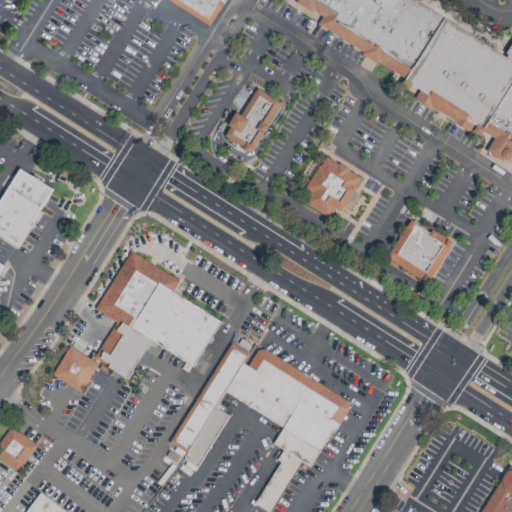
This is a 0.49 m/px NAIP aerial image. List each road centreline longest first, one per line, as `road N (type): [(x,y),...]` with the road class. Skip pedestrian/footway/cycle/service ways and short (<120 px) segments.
road 1 (primary): [(453,356),(143,160)]
road 2 (primary): [(131,182),(439,375)]
road 3 (residential): [(0,379),(131,182)]
road 4 (primary): [(143,160),(0,69)]
road 5 (residential): [(355,511),(439,375)]
road 6 (primary): [(0,99),(131,182)]
